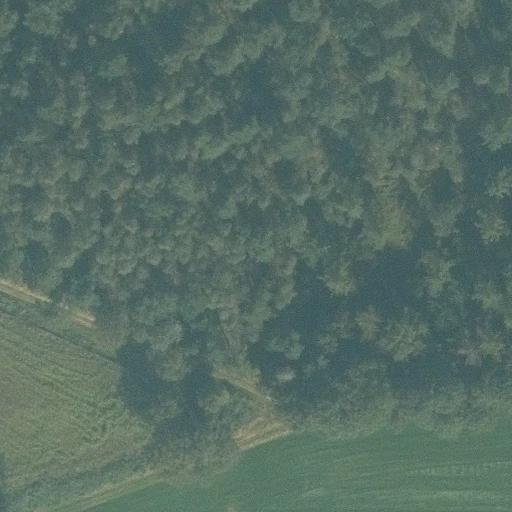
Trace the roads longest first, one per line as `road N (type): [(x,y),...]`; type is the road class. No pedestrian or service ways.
road 1 (track): [(511,392),(324,409),(8,511)]
road 2 (track): [(324,409),(281,405),(0,282)]
road 3 (track): [(324,409),(511,266)]
